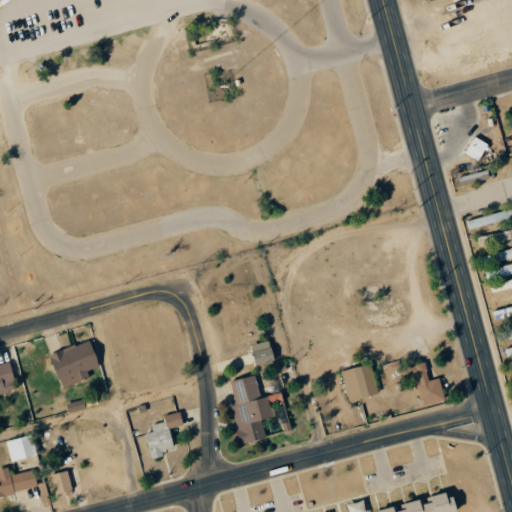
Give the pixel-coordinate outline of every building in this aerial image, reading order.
[(478,161),(488,144),(475,136),(465,153),(478,161)] [(489,179),(488,170),(457,176),(459,185),(489,179)] [(467,220),(469,229),(503,219),(501,211),(467,220)] [(511,229),(477,237),(479,245),(511,238),(511,229)] [(511,249),(479,255),(481,264),(511,257),(511,249)] [(511,274),(511,263),(485,268),(486,278),(511,274)] [(511,279),(491,282),(492,290),(511,287),(511,279)] [(511,315),(511,306),(493,310),(494,319),(511,315)] [(498,339),(511,337),(511,328),(497,331),(498,339)] [(99,366),(92,340),(50,352),(60,387),(90,378),(88,370),(99,366)] [(256,365),(274,360),(269,340),(251,345),(256,365)] [(0,364),(0,393),(16,390),(10,362),(0,364)] [(439,377),(430,380),(425,362),(401,369),(405,383),(417,380),(423,405),(445,400),(439,377)] [(341,371),(349,401),(379,393),(370,363),(341,371)] [(174,448),(169,428),(183,425),(180,411),(164,415),(165,421),(151,424),(153,431),(145,433),(151,459),(163,456),(162,450),(174,448)] [(10,460),(36,456),(33,435),(6,440),(10,460)] [(0,495),(37,488),(33,470),(10,475),(8,467),(0,468),(0,495)] [(56,495),(62,493),(63,496),(73,493),(67,470),(50,474),(56,495)] [(456,511),(451,491),(426,496),(427,498),(399,504),(399,505),(373,511),(456,511)]
